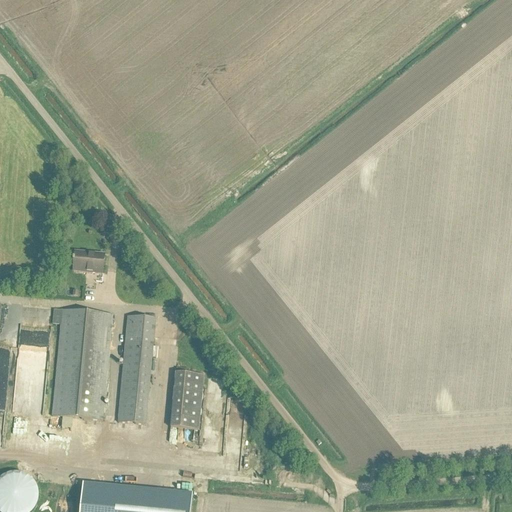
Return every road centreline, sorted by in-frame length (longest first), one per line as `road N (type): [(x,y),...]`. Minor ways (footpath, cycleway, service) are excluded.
road 1 (unclassified): [(0,59),(342,490)]
road 2 (unclassified): [(342,490),(511,479)]
